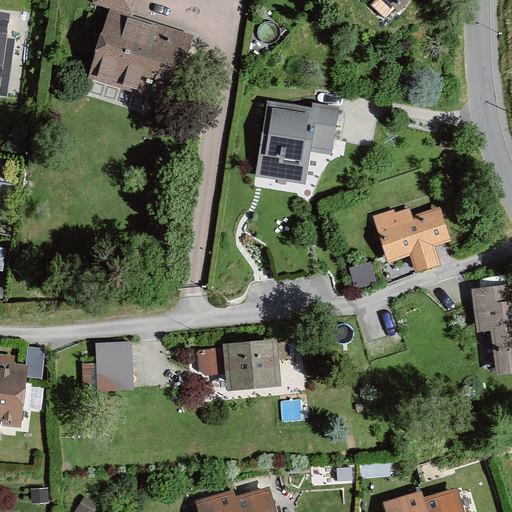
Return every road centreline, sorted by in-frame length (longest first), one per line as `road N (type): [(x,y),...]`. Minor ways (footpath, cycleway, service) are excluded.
road 1 (residential): [(0,335),(318,311),(511,250)]
road 2 (unclassified): [(479,0),(495,157),(511,183)]
